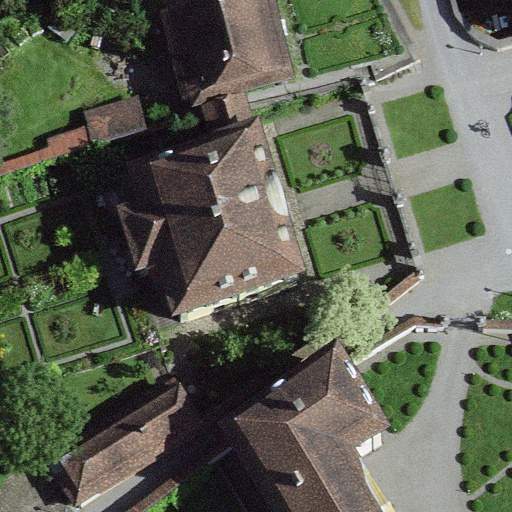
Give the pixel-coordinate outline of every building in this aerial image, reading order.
[(281,1),(179,24),(198,112),(301,89),(281,1)] [(143,102),(90,118),(101,153),(153,137),(143,102)] [(218,126),(227,158),(287,140),(278,109),(218,126)] [(227,158),(152,180),(165,224),(138,232),(156,291),(183,283),(199,337),(334,298),(287,140),(227,158)] [(416,455),(365,378),(241,459),(275,511),(392,511),(373,483),(416,455)] [(211,431),(179,384),(58,465),(90,511),(211,431)]
